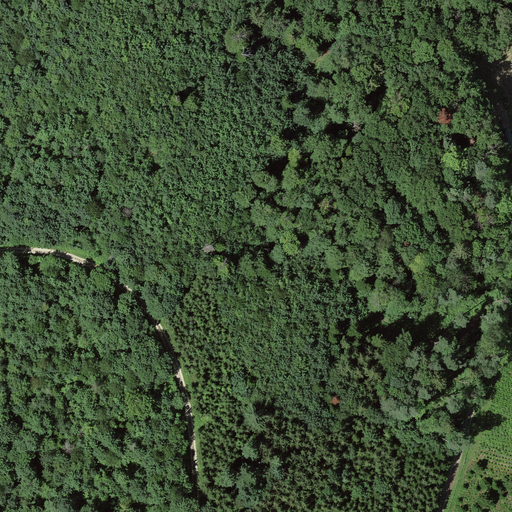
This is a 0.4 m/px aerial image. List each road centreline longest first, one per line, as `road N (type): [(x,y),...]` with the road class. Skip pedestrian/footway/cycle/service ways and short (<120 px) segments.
road 1 (track): [(442,511),(491,344),(509,243),(486,109),(451,39)]
road 2 (track): [(196,511),(189,409),(166,339),(145,306),(85,261),(0,250)]
road 3 (track): [(451,39),(409,24),(362,32),(333,48)]
